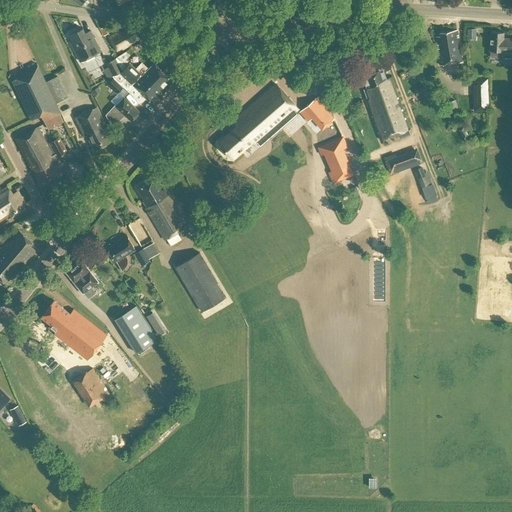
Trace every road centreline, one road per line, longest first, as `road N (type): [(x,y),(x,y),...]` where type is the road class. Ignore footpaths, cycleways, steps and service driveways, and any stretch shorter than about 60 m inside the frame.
road 1 (tertiary): [(217,28),(275,32),(403,8),(511,15)]
road 2 (tertiary): [(66,238),(189,81),(217,28)]
road 3 (residential): [(0,10),(155,18)]
road 4 (residential): [(66,238),(0,129)]
